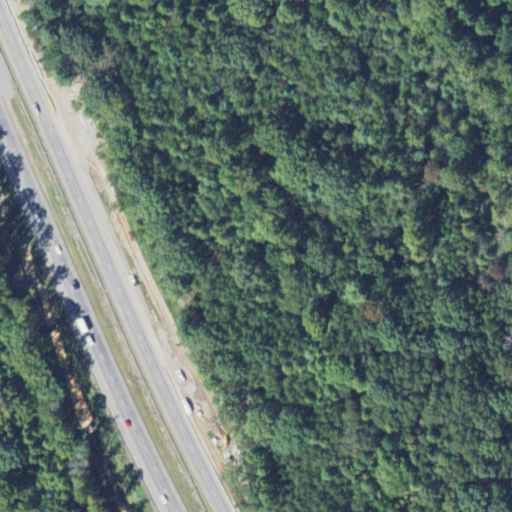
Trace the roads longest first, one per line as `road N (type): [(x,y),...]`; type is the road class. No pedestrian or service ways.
road 1 (motorway): [(224,511),(0,3)]
road 2 (motorway): [(0,125),(175,511)]
